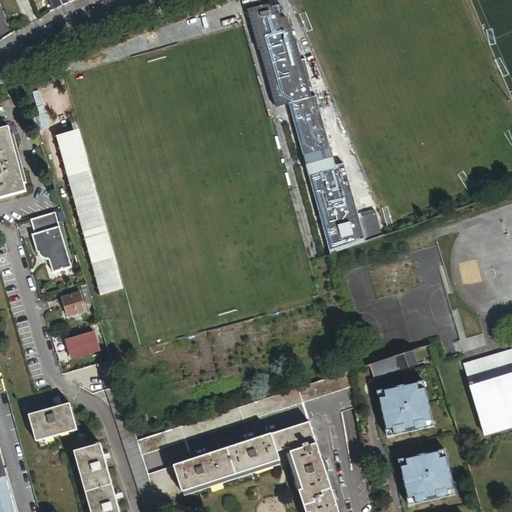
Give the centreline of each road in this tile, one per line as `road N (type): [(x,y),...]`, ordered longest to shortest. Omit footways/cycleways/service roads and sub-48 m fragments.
road 1 (unknown): [(0,210),(39,188),(10,62)]
road 2 (tertiary): [(123,5),(0,68)]
